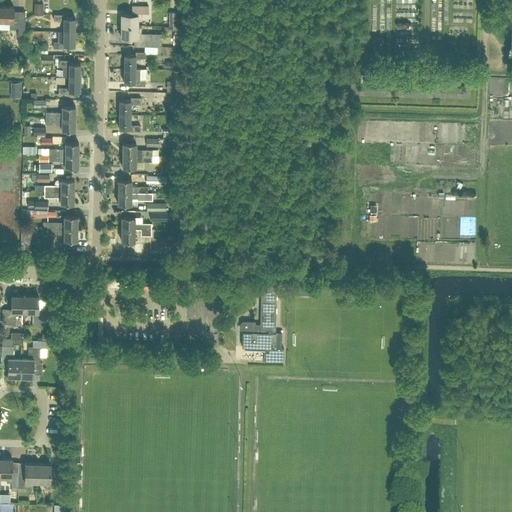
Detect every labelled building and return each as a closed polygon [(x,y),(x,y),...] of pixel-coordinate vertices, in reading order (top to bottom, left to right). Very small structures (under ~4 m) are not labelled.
[(34,3),(33,14),(43,14),(43,3),(34,3)] [(19,17),(19,10),(13,10),(13,6),(0,5),(0,20),(9,21),(9,27),(18,27),(18,35),(24,35),(25,17),(19,17)] [(121,14),(121,25),(137,26),(137,18),(148,18),(148,6),(131,6),(131,14),(121,14)] [(176,12),(169,11),(168,26),(180,26),(180,18),(176,18),(176,12)] [(63,21),(63,31),(74,32),(74,18),(63,17),(64,15),(53,15),(53,20),(63,21)] [(137,33),(137,26),(121,25),(120,37),(128,37),(128,40),(134,40),(133,46),(161,46),(161,33),(137,33)] [(74,46),(74,32),(63,31),(63,42),(53,41),(53,48),(63,48),(63,45),(74,46)] [(124,54),(123,68),(135,68),(135,58),(145,58),(145,52),(135,52),(135,54),(124,54)] [(69,66),(69,77),(80,77),(80,63),(69,63),(69,60),(59,60),(59,66),(69,66)] [(135,79),(135,68),(123,68),(123,82),(134,83),(134,85),(145,85),(145,79),(135,79)] [(181,89),(181,73),(176,73),(175,80),(167,80),(167,88),(181,89)] [(80,77),(69,77),(69,88),(59,88),(58,94),(69,94),(69,91),(79,91),(80,77)] [(119,114),(130,114),(131,104),(140,104),(141,98),(130,97),(130,100),(120,100),(119,114)] [(45,112),(45,118),(75,118),(75,106),(62,106),(62,112),(45,112)] [(130,125),(130,114),(119,114),(119,128),(130,129),(130,131),(140,131),(140,125),(130,125)] [(75,118),(45,118),(45,123),(61,124),(61,130),(75,130),(75,118)] [(457,125),(452,126),(451,122),(447,122),(448,140),(458,139),(457,125)] [(45,135),(45,134),(45,126),(33,126),(33,134),(45,135)] [(158,138),(146,138),(146,145),(158,146),(158,138)] [(65,142),(65,148),(49,148),(48,154),(78,155),(79,143),(65,142)] [(152,148),(136,148),(136,143),(123,143),(122,155),(152,156),(152,148)] [(0,170),(11,170),(11,151),(0,150),(0,170)] [(78,155),(48,154),(48,160),(65,160),(65,167),(78,167),(78,155)] [(152,161),(152,156),(122,155),(122,168),(136,168),(136,160),(141,160),(152,161)] [(51,171),(51,162),(35,162),(34,168),(39,168),(39,171),(51,171)] [(177,173),(177,165),(161,164),(161,173),(177,173)] [(166,183),(166,175),(146,175),(146,183),(166,183)] [(61,179),(61,185),(44,184),(44,191),(74,192),(74,179),(61,179)] [(118,179),(118,192),(147,192),(147,185),(132,185),(132,180),(118,179)] [(74,192),(44,191),(44,196),(60,197),(60,204),(74,204),(74,192)] [(147,197),(147,192),(118,192),(118,204),(131,204),(132,197),(147,197)] [(21,216),(21,222),(21,227),(25,227),(25,216),(46,216),(46,209),(22,209),(22,216),(21,216)] [(47,228),(77,228),(77,216),(63,216),(63,221),(47,221),(47,228)] [(150,222),(135,222),(135,216),(122,216),(122,229),(150,229),(150,222)] [(47,233),(63,233),(63,240),(77,241),(77,228),(47,228),(47,233)] [(150,234),(150,229),(122,229),(121,241),(135,241),(135,234),(150,234)] [(312,282),(288,281),(287,293),(311,294),(312,282)] [(282,332),(275,331),(277,286),(261,285),(260,327),(255,326),(255,320),(243,320),(242,346),(265,347),(264,360),(283,360),(283,347),(281,347),(282,332)] [(24,311),(24,295),(11,294),(10,308),(2,308),(2,323),(15,323),(15,311),(24,311)] [(24,295),(24,311),(33,311),(32,324),(46,324),(46,309),(38,309),(38,295),(24,295)] [(20,376),(20,357),(13,357),(13,345),(2,345),(1,360),(7,360),(7,375),(20,376)] [(28,357),(20,357),(20,376),(33,376),(33,361),(40,361),(40,346),(28,345),(28,357)] [(12,458),(0,457),(0,475),(6,476),(6,482),(11,482),(11,490),(18,490),(18,486),(18,471),(12,471),(12,458)] [(24,472),(18,471),(18,486),(24,486),(24,480),(37,481),(37,463),(24,462),(24,472)] [(37,463),(37,481),(44,481),(44,487),(56,487),(56,472),(50,472),(50,463),(37,463)]
